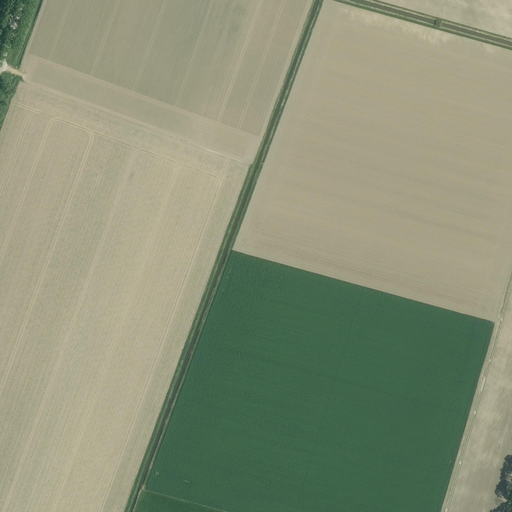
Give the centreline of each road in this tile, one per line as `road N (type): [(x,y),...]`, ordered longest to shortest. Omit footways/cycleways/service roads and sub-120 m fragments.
road 1 (track): [(124,511),(311,0)]
road 2 (track): [(445,511),(511,283)]
